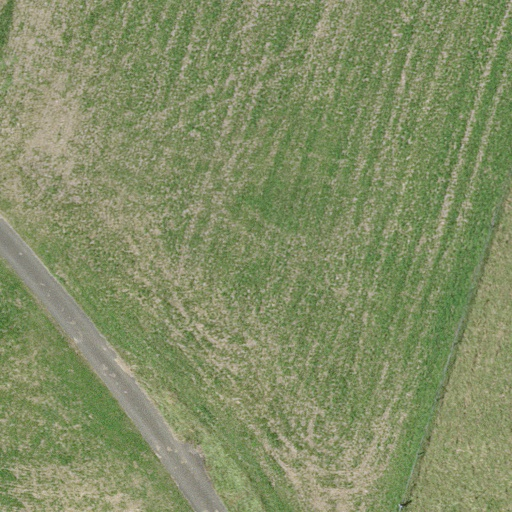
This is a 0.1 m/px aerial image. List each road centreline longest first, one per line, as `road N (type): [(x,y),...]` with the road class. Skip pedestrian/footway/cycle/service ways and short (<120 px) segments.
road 1 (track): [(220,511),(55,292),(0,233)]
road 2 (track): [(99,0),(0,154)]
